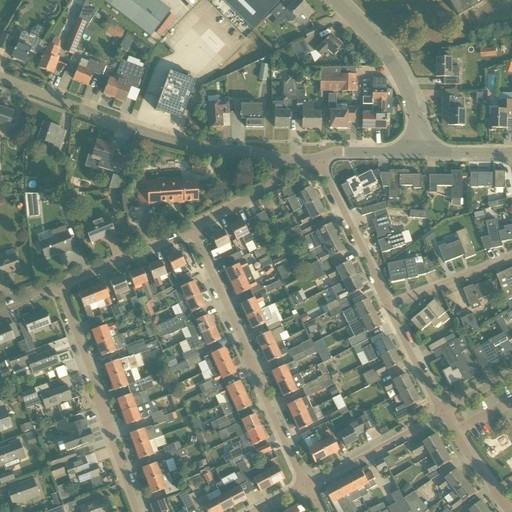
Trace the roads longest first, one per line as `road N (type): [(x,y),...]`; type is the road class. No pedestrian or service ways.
road 1 (tertiary): [(277,164),(146,138),(0,80)]
road 2 (residential): [(307,487),(189,233)]
road 3 (residential): [(139,511),(56,286)]
road 4 (residential): [(420,154),(392,64),(329,0)]
road 5 (residential): [(390,308),(322,162)]
road 6 (residential): [(307,487),(439,413)]
road 7 (residential): [(56,286),(189,233)]
road 8 (residential): [(511,257),(390,308)]
road 9 (residential): [(507,511),(439,413)]
